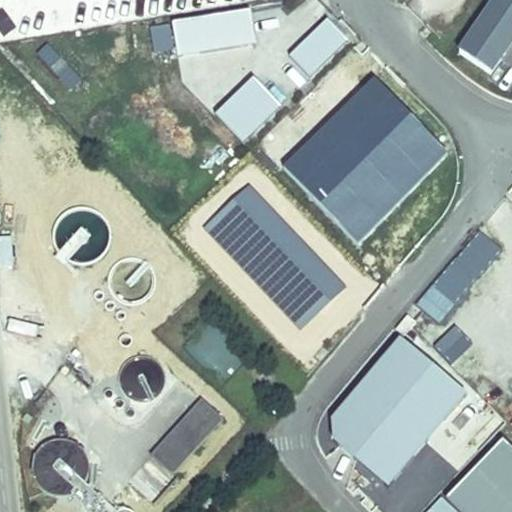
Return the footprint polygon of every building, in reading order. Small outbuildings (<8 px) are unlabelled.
[(32,0),(38,14),(52,8),(48,0),(32,0)] [(488,78),(511,42),(511,0),(495,0),(457,56),(488,78)] [(253,47),(247,14),(173,26),(179,59),(253,47)] [(309,78),(345,43),(325,23),(289,58),(309,78)] [(174,52),(170,28),(147,31),(151,56),(174,52)] [(49,46),(36,57),(68,93),(80,82),(49,46)] [(358,247),(450,156),(374,80),(282,171),(358,247)] [(240,141),(275,106),(251,81),(215,116),(240,141)] [(341,290),(248,192),(204,234),(297,332),(341,290)] [(385,491),(463,398),(398,343),(329,424),(331,445),(385,491)] [(133,403),(140,404),(148,403),(154,400),(160,395),(163,389),(165,381),(164,374),(160,367),(155,362),(149,358),(141,357),(134,358),(127,361),(122,366),(118,373),(117,380),(118,387),(121,394),(126,400),(133,403)] [(151,457),(172,476),(222,420),(200,401),(151,457)] [(59,440),(61,440),(64,439),(66,437),(67,434),(66,431),(64,429),(61,428),(59,429),(56,430),(55,433),(55,436),(56,438),(59,440)] [(59,500),(67,499),(73,497),(80,493),(85,487),(88,480),(89,473),(89,466),(87,459),(83,453),(78,448),(72,445),(65,443),(58,443),(51,444),(44,447),(39,452),(35,458),(32,465),(32,472),(33,479),(36,486),(40,491),(46,496),(52,499),(59,500)] [(511,511),(511,455),(500,444),(443,503),(451,511),(511,511)] [(80,493),(73,497),(88,511),(92,511),(93,511),(94,511),(103,511),(98,506),(101,503),(85,487),(80,493)]
